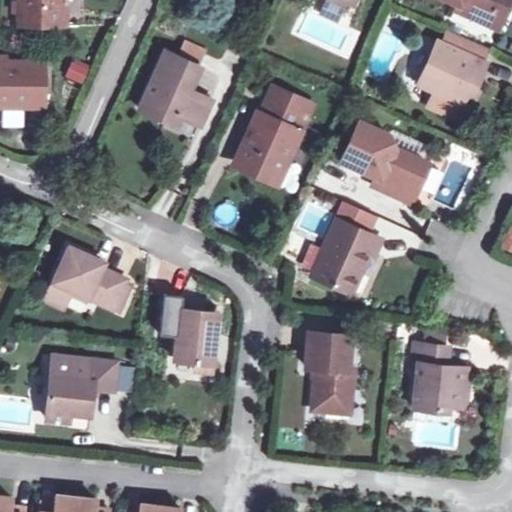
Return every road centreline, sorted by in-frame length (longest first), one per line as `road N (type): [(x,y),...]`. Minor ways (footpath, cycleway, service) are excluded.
road 1 (residential): [(52,189),(249,292),(254,307),(234,463)]
road 2 (residential): [(234,463),(502,487),(511,411)]
road 3 (residential): [(0,464),(231,489)]
road 4 (residential): [(139,0),(52,189)]
road 5 (residential): [(511,298),(474,249),(511,163)]
